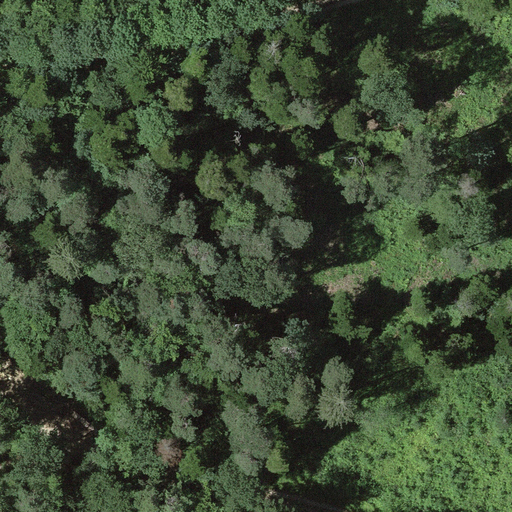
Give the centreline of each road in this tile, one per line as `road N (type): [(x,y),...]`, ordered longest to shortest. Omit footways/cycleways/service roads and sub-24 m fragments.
road 1 (track): [(0,71),(193,42),(363,0)]
road 2 (track): [(0,398),(65,446),(330,511)]
